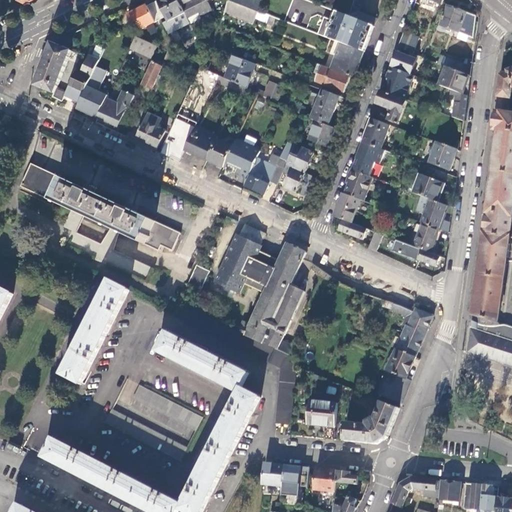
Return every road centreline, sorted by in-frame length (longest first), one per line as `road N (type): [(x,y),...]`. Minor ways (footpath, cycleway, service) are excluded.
road 1 (residential): [(16,104),(314,237)]
road 2 (residential): [(454,304),(493,27),(509,8)]
road 3 (residential): [(406,0),(314,237)]
road 4 (unknown): [(51,418),(41,401),(79,319),(21,287),(0,329)]
road 5 (residential): [(391,461),(454,304)]
road 6 (residential): [(314,237),(454,304)]
road 7 (residential): [(260,447),(391,461)]
road 8 (residential): [(391,461),(511,475)]
